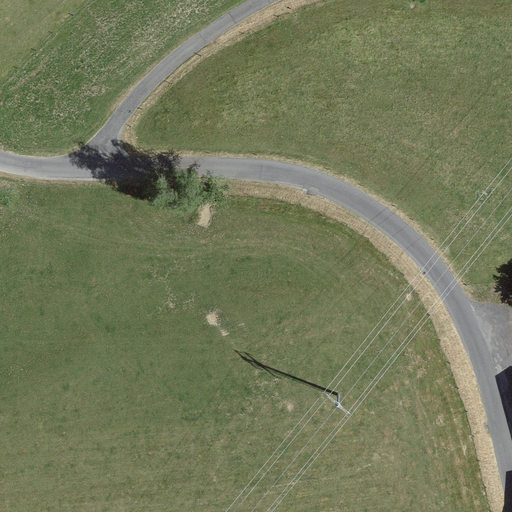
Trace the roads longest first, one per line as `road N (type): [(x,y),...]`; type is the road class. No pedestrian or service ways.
road 1 (unclassified): [(0,160),(311,182),(363,205),(420,250),(470,319),(511,498)]
road 2 (track): [(92,167),(118,113),(165,60),(271,0)]
